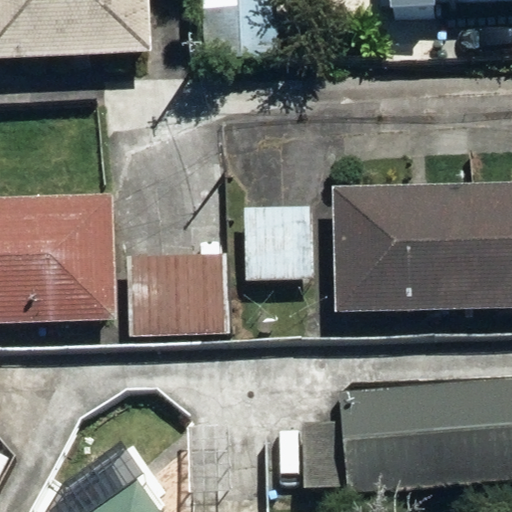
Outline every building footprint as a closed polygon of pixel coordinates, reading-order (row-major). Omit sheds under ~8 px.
[(160,0),(0,0),(0,69),(163,63),(160,0)] [(285,0),(211,0),(214,68),(288,65),(285,0)] [(511,0),(399,0),(401,23),(450,21),(449,7),(511,4),(511,0)] [(511,190),(340,194),(343,322),(511,318),(511,190)] [(125,205),(0,208),(0,332),(128,329),(125,205)] [(318,215),(252,214),(251,288),(318,288),(318,215)] [(231,263),(137,264),(137,343),(231,342),(231,263)] [(511,388),(351,403),(361,507),(511,492),(511,388)] [(166,511),(149,486),(111,511),(166,511)]
